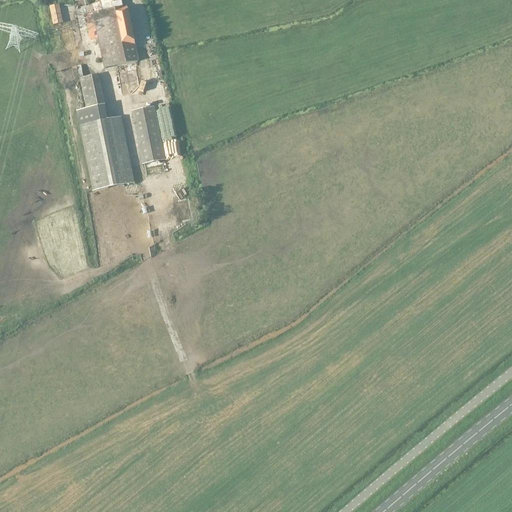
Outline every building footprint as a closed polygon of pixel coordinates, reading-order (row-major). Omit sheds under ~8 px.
[(99,0),(102,12),(92,14),(96,31),(103,69),(125,64),(137,62),(126,8),(121,9),(118,0),(99,0)] [(62,22),(58,4),(48,6),(52,24),(62,22)] [(92,14),(84,16),(88,32),(96,31),(92,14)] [(103,108),(97,76),(79,79),(86,112),(103,108)] [(153,108),(131,112),(130,112),(141,165),(145,165),(146,169),(160,166),(159,162),(164,161),(153,108)] [(120,118),(109,120),(78,126),(91,192),(133,184),(120,118)] [(175,179),(148,184),(152,201),(164,199),(164,200),(178,197),(175,179)] [(170,205),(179,227),(189,223),(180,201),(170,205)]
